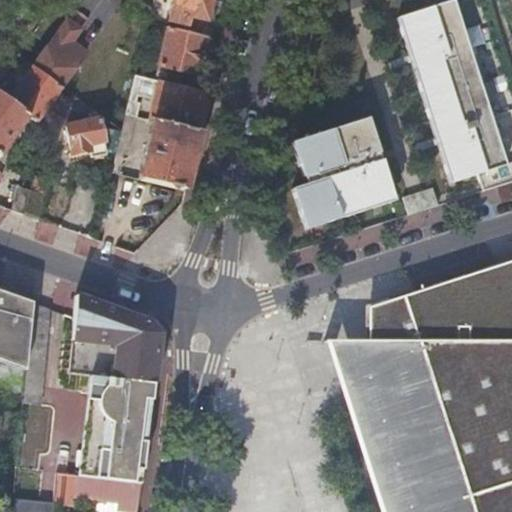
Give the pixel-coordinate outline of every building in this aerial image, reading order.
[(130,0),(124,9),(147,23),(148,22),(152,7),(140,0),(130,0)] [(208,21),(212,0),(174,0),(169,20),(188,26),(191,16),(208,21)] [(483,192),(511,182),(511,163),(505,165),(451,0),(447,0),(392,18),(449,184),(477,176),(483,192)] [(31,68),(60,89),(86,53),(71,43),(81,30),(67,21),(58,33),(64,38),(62,42),(54,38),(31,68)] [(156,81),(180,87),(184,73),(197,76),(207,37),(169,27),(156,81)] [(35,123),(60,89),(31,68),(6,101),(28,118),(35,123)] [(148,121),(152,122),(198,134),(208,94),(180,87),(156,81),(134,75),(125,116),(135,118),(139,104),(135,103),(136,97),(153,101),(148,121)] [(0,154),(28,118),(6,101),(0,96),(0,154)] [(321,225),(394,202),(365,118),(293,140),(300,159),(293,161),(299,178),(303,177),(306,184),(288,189),(301,224),(319,218),(321,225)] [(99,121),(66,127),(71,155),(82,153),(83,159),(104,155),(99,121)] [(152,122),(137,180),(184,192),(198,134),(152,122)] [(300,159),(293,140),(287,142),(293,161),(300,159)] [(22,215),(37,220),(48,176),(43,174),(41,179),(32,177),(25,173),(20,188),(29,192),(22,215)] [(9,211),(22,215),(29,192),(20,188),(16,187),(9,211)] [(408,216),(438,206),(432,189),(401,198),(408,216)] [(321,225),(319,218),(301,224),(303,230),(321,225)] [(511,261),(456,279),(511,310),(511,261)] [(511,511),(511,310),(456,279),(424,289),(410,294),(401,307),(396,316),(391,325),(389,328),(388,331),(383,342),(375,364),(369,388),(368,398),(366,425),(368,450),(372,475),(380,499),(385,511),(511,511)] [(0,303),(29,303),(0,292),(0,303)] [(367,308),(367,342),(383,342),(388,331),(389,328),(391,325),(396,316),(401,307),(410,294),(367,308)] [(149,322),(75,295),(73,316),(67,373),(90,376),(152,383),(158,334),(149,322)] [(27,317),(29,303),(0,303),(0,385),(21,386),(22,373),(27,317)] [(27,317),(22,373),(40,375),(46,319),(27,317)] [(150,399),(152,383),(90,376),(89,384),(100,386),(99,393),(95,392),(85,477),(130,482),(140,398),(150,399)] [(89,384),(78,477),(85,477),(95,392),(99,393),(100,386),(89,384)] [(140,483),(150,399),(140,398),(130,482),(140,483)] [(78,477),(74,476),(73,489),(120,495),(120,502),(137,505),(140,483),(130,482),(85,477),(78,477)] [(10,503),(8,511),(51,511),(52,507),(10,503)]
